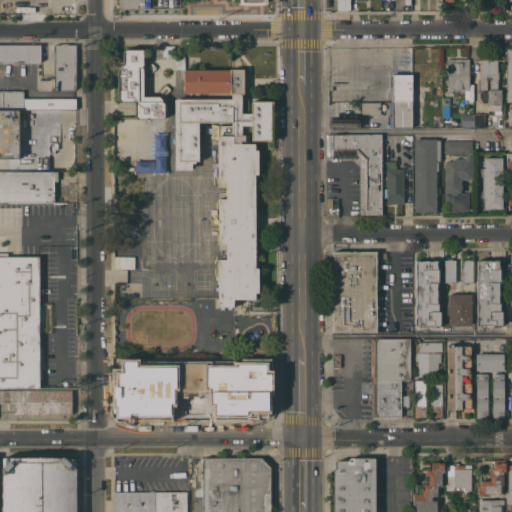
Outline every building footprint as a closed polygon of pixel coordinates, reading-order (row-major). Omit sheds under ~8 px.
[(19,0),(19,13),(0,13),(0,0),(19,0)] [(144,0),(144,2),(141,2),(142,4),(138,4),(138,7),(119,8),(118,0),(144,0)] [(350,0),(350,10),(337,10),(337,0),(350,0)] [(19,156),(21,156),(21,161),(8,161),(8,159),(0,159),(0,45),(40,45),(40,61),(37,63),(0,63),(0,91),(23,91),(23,98),(76,98),(76,110),(19,109),(19,156)] [(76,45),(76,87),(73,90),(54,90),(54,45),(76,45)] [(162,45),(174,45),(174,56),(162,56),(162,45)] [(143,65),(141,66),(143,68),(143,96),(159,96),(162,99),(162,101),(164,103),(164,117),(161,119),(136,119),(134,117),(134,101),(120,102),(118,100),(117,69),(122,64),(122,51),(124,49),(143,49),(143,65)] [(181,71),(183,71),(183,70),(174,70),(174,56),(184,56),(184,69),(229,69),(244,69),(244,93),(229,93),(183,93),(183,77),(181,77),(181,71)] [(447,90),(447,72),(446,72),(446,65),(447,65),(447,58),(469,58),(469,83),(473,83),(473,89),(469,89),(469,90),(460,90),(460,89),(452,89),(452,90),(447,90)] [(487,78),(487,89),(479,89),(479,82),(478,82),(478,78),(478,73),(479,73),(479,59),(497,59),(497,73),(498,73),(498,78),(499,78),(499,82),(497,82),(497,89),(490,89),(490,78),(487,78)] [(411,127),(391,127),(391,74),(411,74),(411,127)] [(487,89),(501,89),(501,105),(500,105),(500,117),(488,117),(488,105),(487,105),(487,103),(482,103),(478,99),(478,91),(487,91),(487,89)] [(174,99),(231,98),(231,94),(241,94),(241,113),(251,113),(251,101),(273,101),(273,104),(270,104),(271,140),(251,140),(251,125),(241,125),(241,135),(244,135),(244,141),(240,141),(240,143),(255,143),(255,150),(258,150),(258,174),(255,174),(255,268),(258,268),(258,292),(255,292),(255,299),(233,299),(233,306),(218,307),(218,259),(226,259),(226,243),(218,243),(218,223),(217,223),(217,219),(218,219),(218,199),(226,199),(226,183),(217,183),(217,138),(211,138),(211,125),(231,125),(231,122),(198,122),(198,161),(195,161),(195,163),(192,163),(192,170),(174,169),(174,99)] [(380,115),(361,115),(361,102),(380,102),(380,115)] [(484,127),(474,127),(474,113),(484,113),(484,127)] [(133,172),(164,172),(163,133),(148,133),(149,160),(133,161),(133,172)] [(359,214),(359,161),(355,158),(332,158),(332,155),(326,155),(326,135),(381,135),(381,214),(359,214)] [(436,138),(436,140),(439,140),(439,160),(435,160),(436,162),(437,162),(437,171),(436,171),(436,186),(437,186),(437,195),(436,195),(436,199),(437,199),(437,206),(436,206),(436,211),(414,211),(413,139),(436,138)] [(472,140),(472,154),(444,154),(444,140),(472,140)] [(472,178),(469,178),(468,179),(464,179),(463,178),(461,178),(461,181),(460,181),(460,183),(461,184),(461,188),(460,189),(460,193),(468,193),(468,210),(458,210),(458,211),(456,211),(456,212),(443,211),(444,162),(447,162),(447,161),(452,161),(452,158),(465,159),(465,156),(471,156),(472,178)] [(484,208),(484,198),(480,198),(480,195),(482,195),(482,171),(479,171),(479,168),(483,168),(484,157),(502,157),(502,208),(484,208)] [(46,172),(46,162),(33,161),(33,165),(17,165),(17,159),(7,159),(7,171),(46,172)] [(384,182),(386,182),(386,161),(395,161),(395,165),(396,165),(396,169),(403,168),(404,198),(403,203),(386,203),(386,186),(384,186),(384,182)] [(57,181),(54,181),(54,190),(58,190),(58,195),(54,195),(54,202),(0,202),(0,172),(57,172),(57,181)] [(327,198),(332,198),(338,198),(338,217),(325,217),(325,198),(326,198),(327,198)] [(376,332),(332,332),(332,252),(376,252),(376,332)] [(39,308),(43,308),(43,314),(39,314),(39,370),(41,370),(41,378),(39,378),(39,388),(0,388),(0,253),(7,253),(7,256),(39,256),(39,308)] [(501,259),(501,266),(500,266),(500,282),(498,282),(498,303),(500,303),(500,311),(502,311),(501,327),(480,327),(480,325),(476,325),(477,260),(480,260),(480,258),(501,259)] [(438,282),(437,282),(437,286),(436,286),(436,290),(437,290),(437,296),(436,296),(436,300),(437,300),(437,303),(438,303),(438,311),(440,311),(440,327),(419,327),(419,325),(415,325),(415,317),(416,317),(416,314),(415,314),(415,305),(416,305),(416,298),(415,298),(415,288),(416,288),(416,280),(415,280),(415,272),(416,272),(416,268),(415,268),(415,260),(419,260),(419,261),(424,261),(424,259),(440,259),(440,263),(437,263),(437,269),(438,269),(438,282)] [(444,260),(447,260),(447,259),(452,259),(452,260),(455,260),(455,282),(444,282),(444,260)] [(465,260),(465,259),(469,259),(469,260),(473,260),(473,282),(461,282),(462,260),(465,260)] [(471,294),(471,325),(448,325),(448,315),(445,315),(445,305),(448,305),(448,294),(471,294)] [(372,417),(372,376),(371,376),(371,372),(371,367),(371,363),(372,363),(372,339),(409,339),(410,380),(401,380),(401,395),(405,395),(405,394),(408,394),(408,406),(405,406),(405,405),(400,405),(400,417),(372,417)] [(429,342),(429,341),(441,341),(441,352),(419,352),(419,342),(429,342)] [(470,409),(454,409),(454,410),(453,410),(451,411),(450,410),(449,410),(448,409),(447,409),(446,346),(470,346),(470,409)] [(418,353),(418,352),(443,352),(443,372),(437,372),(437,376),(418,376),(418,360),(415,360),(415,353),(418,353)] [(503,353),(503,370),(475,370),(475,353),(503,353)] [(266,418),(266,393),(271,393),(271,370),(263,370),(264,362),(135,361),(135,358),(119,358),(119,370),(112,370),(111,408),(114,408),(114,418),(266,418)] [(487,417),(475,417),(475,373),(487,373),(487,417)] [(504,417),(492,417),(491,373),(503,373),(504,417)] [(414,380),(425,380),(426,417),(414,417),(414,380)] [(430,417),(430,380),(441,380),(441,417),(430,417)] [(0,389),(72,389),(72,414),(16,414),(16,403),(0,403),(0,389)] [(75,511),(3,511),(3,457),(75,457),(75,511)] [(270,511),(202,511),(202,457),(261,457),(270,466),(270,511)] [(375,458),(375,511),(333,511),(333,471),(333,469),(334,468),(336,468),(336,462),(337,460),(348,460),(348,459),(348,458),(350,457),(373,457),(374,458),(375,458)] [(505,471),(502,472),(502,485),(500,485),(500,494),(477,494),(477,488),(476,488),(476,485),(479,485),(479,480),(489,480),(489,470),(490,470),(490,468),(492,468),(492,463),(493,463),(493,459),(505,459),(505,471)] [(419,493),(419,492),(422,492),(422,483),(428,483),(428,475),(425,475),(425,468),(429,468),(429,466),(431,466),(431,465),(431,461),(439,461),(439,462),(444,462),(444,472),(441,472),(441,485),(437,485),(437,496),(431,496),(431,500),(436,500),(436,511),(415,511),(415,505),(413,504),(413,493),(419,493)] [(464,492),(464,491),(463,491),(463,489),(460,489),(460,487),(453,487),(453,490),(445,490),(445,465),(471,465),(471,490),(469,490),(469,493),(464,492)] [(187,511),(114,511),(114,491),(187,491),(187,511)] [(451,505),(444,505),(444,494),(452,494),(451,505)] [(504,511),(478,511),(478,499),(504,499),(504,511)]
